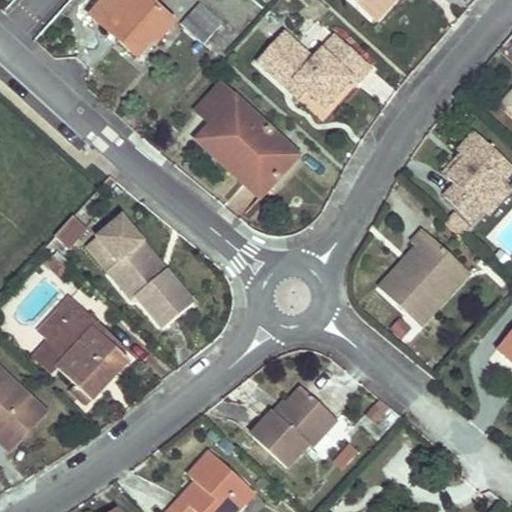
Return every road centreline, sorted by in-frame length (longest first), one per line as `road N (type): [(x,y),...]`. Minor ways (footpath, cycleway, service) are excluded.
road 1 (residential): [(0,32),(304,300)]
road 2 (residential): [(304,300),(395,134),(507,0)]
road 3 (residential): [(304,300),(61,486),(14,511)]
road 4 (residential): [(304,300),(511,476)]
